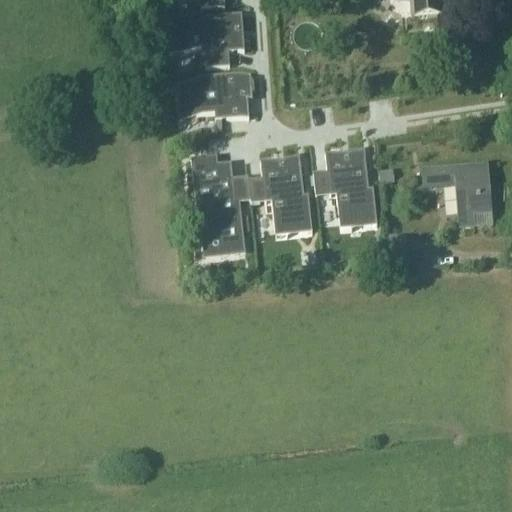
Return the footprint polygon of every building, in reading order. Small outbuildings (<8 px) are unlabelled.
[(410,0),(412,20),(423,19),(443,18),(442,0),(410,0)] [(201,19),(164,21),(164,23),(172,22),(174,52),(174,53),(175,54),(175,55),(176,55),(177,56),(178,56),(179,56),(184,56),(184,57),(202,56),(202,62),(244,60),(241,20),(202,23),(201,19)] [(250,82),(177,87),(177,89),(185,88),(187,118),(187,119),(188,120),(189,121),(190,122),(191,122),(192,122),(196,122),(197,123),(214,122),(215,129),(249,126),(247,101),(248,101),(249,100),(250,100),(251,99),(251,98),(251,97),(250,82)] [(364,153),(325,157),(329,199),(336,198),(338,216),(339,216),(339,220),(340,221),(340,222),(341,223),(342,224),(343,224),(345,224),(374,221),(375,229),(377,229),(373,192),(368,192),(364,153)] [(299,160),(260,164),(264,206),(271,205),(273,223),(274,223),(275,227),(275,228),(275,229),(276,230),(277,231),(279,231),(280,231),(310,228),(311,236),(312,236),(308,199),(303,199),(299,160)] [(206,162),(191,163),(196,213),(206,212),(210,249),(211,251),(211,252),(212,253),(213,253),(214,254),(216,254),(243,251),(242,243),(243,242),(239,206),(235,206),(231,167),(210,169),(210,165),(209,164),(209,163),(208,162),(207,162),(206,162)] [(487,167),(422,172),(423,190),(455,188),(458,230),(474,229),(473,216),(491,215),(487,167)] [(389,173),(379,174),(380,187),(390,186),(389,173)] [(404,240),(390,240),(391,271),(424,270),(424,262),(424,254),(404,254),(404,240)]
